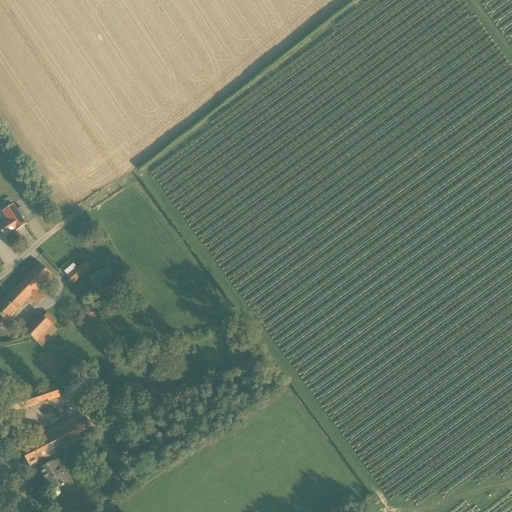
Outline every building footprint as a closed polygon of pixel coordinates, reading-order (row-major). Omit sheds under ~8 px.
[(15,232),(26,225),(13,204),(1,212),(7,220),(0,225),(0,230),(5,238),(15,231),(15,232)] [(81,273),(89,267),(83,261),(76,267),(81,273)] [(70,263),(61,274),(73,284),(82,274),(70,263)] [(49,299),(38,289),(51,276),(39,265),(5,300),(0,304),(0,315),(7,322),(17,312),(17,311),(30,297),(41,308),(49,299)] [(106,267),(90,276),(90,277),(91,278),(95,285),(106,279),(111,277),(107,270),(106,267)] [(101,316),(98,306),(97,303),(85,307),(90,321),(102,317),(101,316)] [(56,321),(47,313),(43,317),(40,314),(24,331),(42,347),(58,331),(52,325),(56,321)] [(48,398),(44,388),(2,404),(6,414),(48,398)] [(77,436),(91,427),(83,408),(62,419),(62,421),(56,423),(58,427),(45,433),(42,426),(30,432),(36,442),(21,449),(30,466),(43,460),(46,466),(40,469),(47,483),(44,484),(49,492),(52,491),(54,496),(56,495),(57,497),(60,495),(59,494),(61,493),(58,487),(69,481),(58,458),(55,452),(79,440),(77,436)]
